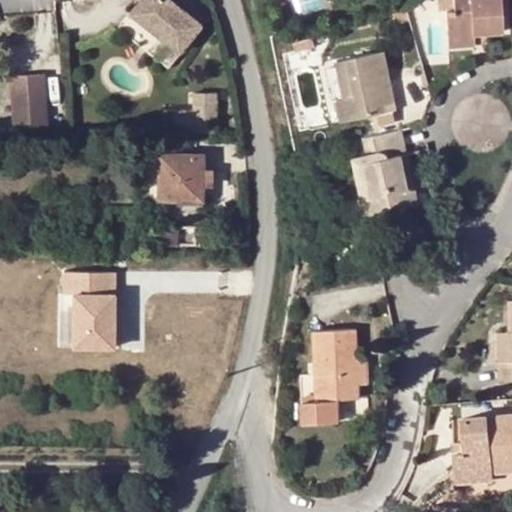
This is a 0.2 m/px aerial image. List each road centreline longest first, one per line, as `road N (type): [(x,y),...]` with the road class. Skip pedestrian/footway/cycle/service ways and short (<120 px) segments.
road 1 (unclassified): [(229,0),(268,202),(266,282),(237,399)]
road 2 (residential): [(479,266),(418,361),(391,461),(364,502)]
road 3 (residential): [(511,69),(465,82),(440,107),(439,141),(479,266)]
road 4 (unclassified): [(237,399),(185,511)]
road 5 (residential): [(275,511),(254,453),(252,413),(237,399)]
